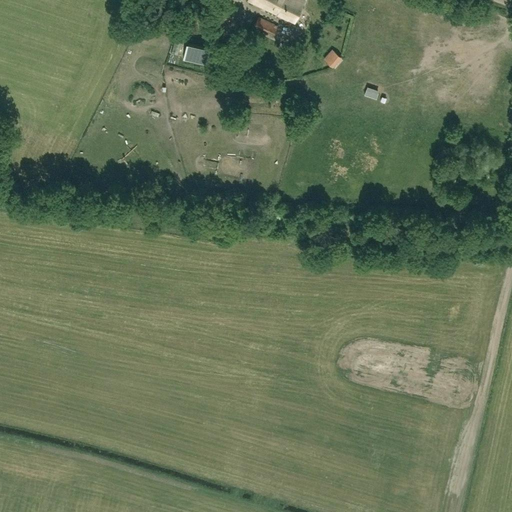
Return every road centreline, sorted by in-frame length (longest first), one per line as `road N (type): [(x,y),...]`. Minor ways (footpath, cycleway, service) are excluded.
road 1 (track): [(0,204),(135,226),(287,237),(511,234)]
road 2 (track): [(454,511),(511,259)]
